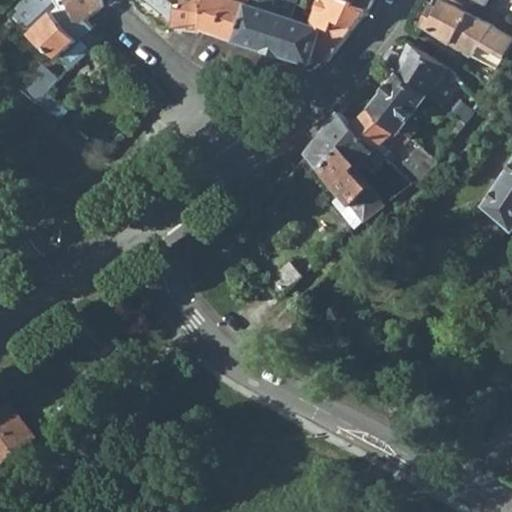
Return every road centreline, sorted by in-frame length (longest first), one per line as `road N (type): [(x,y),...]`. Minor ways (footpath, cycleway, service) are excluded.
road 1 (residential): [(146,225),(176,296),(219,345),(511,503)]
road 2 (residential): [(396,0),(333,83),(254,144)]
road 3 (residential): [(254,144),(199,78),(113,0)]
road 4 (residential): [(254,144),(146,225)]
road 5 (residential): [(146,225),(45,300)]
